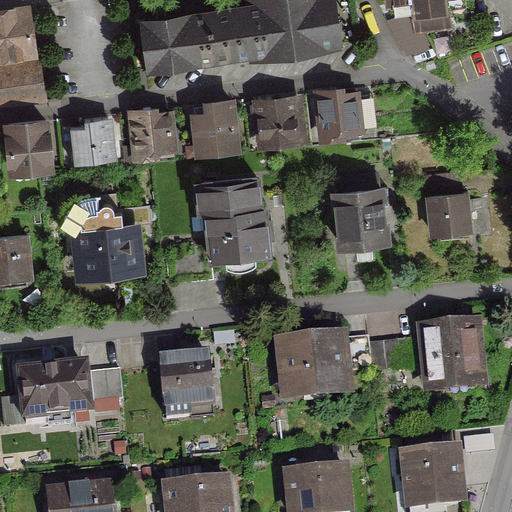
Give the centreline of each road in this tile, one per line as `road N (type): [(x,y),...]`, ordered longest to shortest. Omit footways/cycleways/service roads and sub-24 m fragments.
road 1 (residential): [(0,108),(345,71),(411,73),(511,146)]
road 2 (residential): [(511,287),(0,340)]
